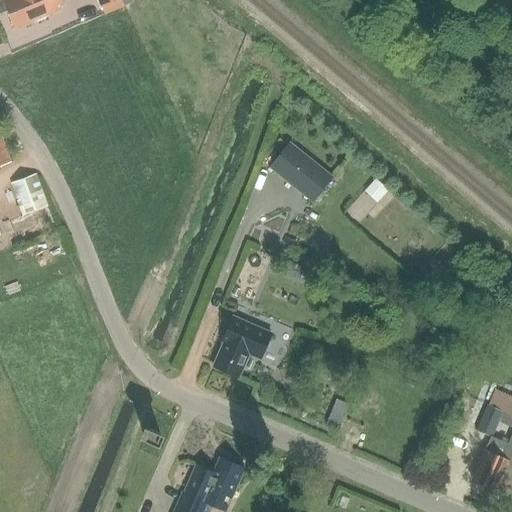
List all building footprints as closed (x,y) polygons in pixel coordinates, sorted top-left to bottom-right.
[(5,0),(0,2),(0,14),(7,12),(11,22),(20,18),(22,24),(57,9),(55,3),(59,2),(58,0),(5,0)] [(97,0),(101,8),(102,7),(105,15),(124,7),(121,0),(97,0)] [(291,143),(270,169),(313,203),(334,177),(291,143)] [(56,231),(35,175),(10,184),(22,216),(34,212),(43,236),(56,231)] [(284,237),(282,243),(294,248),(297,242),(284,237)] [(260,360),(271,335),(230,318),(220,342),(224,344),(214,368),(238,378),(248,354),(260,360)] [(490,437),(501,411),(487,405),(476,430),(490,437)] [(150,429),(145,440),(155,445),(160,434),(150,429)] [(472,481),(496,491),(507,465),(511,466),(511,435),(508,444),(490,437),(485,450),(472,481)] [(225,511),(244,468),(220,458),(214,473),(197,466),(185,494),(183,493),(174,511),(201,511),(205,503),(225,511)]
